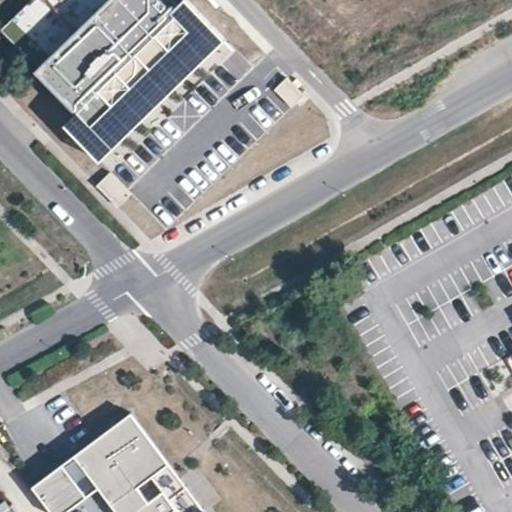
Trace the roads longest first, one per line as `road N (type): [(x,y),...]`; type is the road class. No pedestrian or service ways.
road 1 (residential): [(139,288),(174,315),(359,511)]
road 2 (residential): [(386,147),(139,288)]
road 3 (residential): [(386,147),(241,0)]
road 4 (residential): [(0,143),(139,288)]
road 5 (residential): [(139,288),(0,361)]
road 6 (residential): [(511,76),(386,147)]
